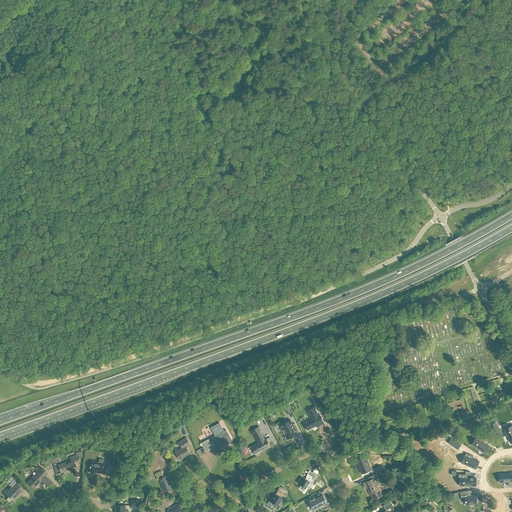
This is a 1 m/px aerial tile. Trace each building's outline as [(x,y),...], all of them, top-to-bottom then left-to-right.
[(318,415),(314,407),(307,411),(311,418),(303,423),(307,430),(316,426),(317,427),(324,423),(320,414),(318,415)] [(294,433),(297,431),(298,430),(294,423),(293,424),(290,419),(280,425),(282,430),(285,429),(287,433),(285,434),(287,439),(295,435),(294,433)] [(266,439),(259,426),(251,431),(253,435),(254,434),(258,443),(251,447),(255,455),(270,447),(266,438),(266,439)] [(208,439),(201,443),(206,451),(212,447),(216,445),(218,444),(217,443),(223,440),(225,445),(228,443),(232,441),(226,429),(224,430),(215,435),(208,439)] [(479,440),(475,446),(484,453),(489,446),(483,442),(484,439),(479,436),(478,438),(477,439),(479,440)] [(191,444),(187,437),(179,442),(182,448),(175,452),(179,459),(186,455),(187,456),(191,454),(187,447),(191,444)] [(451,437),(448,443),(453,447),(457,441),(451,437)] [(381,456),(399,451),(397,445),(379,450),(381,456)] [(82,451),(80,451),(76,453),(77,455),(70,457),(71,460),(58,465),(61,473),(74,468),(74,469),(78,468),(76,462),(80,461),(80,458),(84,457),(82,451)] [(465,455),(465,456),(468,457),(465,464),(468,465),(468,466),(473,468),(473,467),(476,468),(479,461),(472,458),(473,456),(466,453),(465,455)] [(365,456),(356,460),(362,473),(369,470),(367,466),(369,465),(365,456)] [(107,464),(103,463),(104,459),(99,459),(99,462),(92,461),(90,471),(105,474),(107,464)] [(48,473),(40,466),(35,471),(37,472),(28,482),(34,488),(41,480),(48,486),(52,482),(45,476),(48,473)] [(167,468),(160,471),(162,476),(161,477),(163,483),(161,485),(164,493),(165,494),(171,492),(167,484),(171,482),(168,474),(169,473),(167,468)] [(302,476),(298,483),(301,485),(299,488),(303,491),(306,490),(307,488),(306,488),(311,480),(312,481),(316,475),(310,471),(308,474),(306,477),(307,478),(306,479),(302,476)] [(511,472),(499,474),(500,482),(507,481),(508,485),(511,484),(511,472)] [(458,474),(458,478),(460,478),(464,478),(464,485),(475,486),(476,478),(470,477),(465,477),(465,474),(458,474)] [(379,478),(374,480),(373,478),(363,483),(365,489),(367,488),(369,493),(370,493),(373,499),(382,496),(377,485),(381,483),(379,478)] [(9,496),(5,499),(10,504),(17,496),(16,496),(19,492),(18,490),(20,488),(16,483),(7,492),(11,496),(10,496),(9,496)] [(280,487),(279,489),(276,495),(273,493),(268,500),(278,505),(282,498),(284,499),(289,491),(280,487)] [(151,493),(146,491),(143,501),(149,503),(151,493)] [(468,494),(461,495),(461,499),(465,499),(466,505),(469,504),(469,505),(474,504),(473,503),(477,503),(476,495),(471,496),(468,496),(468,494)] [(307,500),(310,507),(311,506),(313,510),(314,510),(323,505),(322,504),(327,502),(323,495),(316,499),(314,496),(312,497),(307,500)] [(390,501),(383,505),(386,510),(393,505),(390,501)] [(179,511),(183,510),(179,503),(168,511),(179,511)]
